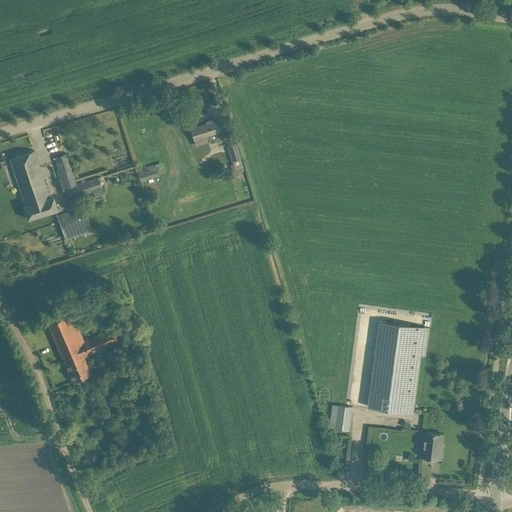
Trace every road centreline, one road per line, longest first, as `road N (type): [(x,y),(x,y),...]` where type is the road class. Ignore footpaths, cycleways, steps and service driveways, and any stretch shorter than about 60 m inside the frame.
road 1 (unclassified): [(0,133),(396,15),(445,10),(511,18)]
road 2 (unclassified): [(210,511),(252,488),(285,485),(495,498)]
road 3 (unclassified): [(0,297),(91,511)]
road 4 (tertiary): [(495,498),(511,361)]
